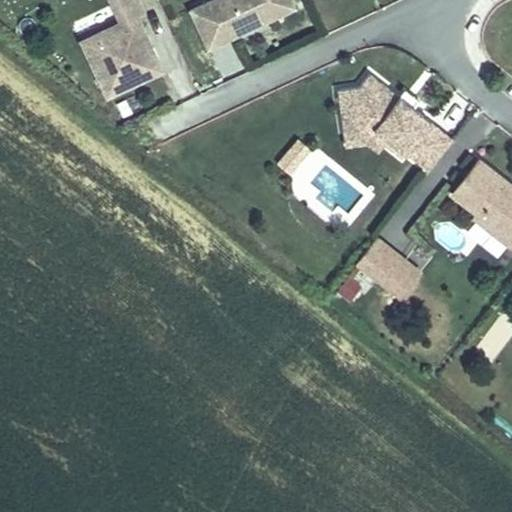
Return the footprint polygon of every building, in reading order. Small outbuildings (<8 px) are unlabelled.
[(150,65),(128,10),(135,7),(131,0),(106,0),(113,16),(88,26),(97,48),(81,55),(95,88),(150,65)] [(278,0),(194,0),(178,8),(195,45),(243,23),(246,13),(256,17),(281,5),(278,0)] [(72,33),(81,55),(97,48),(88,26),(72,33)] [(388,95),(359,71),(348,84),(327,87),(333,127),(360,123),(376,137),(374,141),(392,155),(395,151),(417,168),(443,138),(401,106),(398,110),(385,99),(388,95)] [(388,95),(385,99),(398,110),(401,106),(408,97),(394,87),(388,95)] [(360,123),(333,127),(336,142),(355,139),(367,149),(374,141),(376,137),(360,123)] [(295,136),(274,165),(289,176),(310,148),(295,136)] [(503,185),(470,158),(443,191),(468,210),(465,214),(501,243),(511,228),(511,198),(503,192),(503,185)] [(346,260),(391,294),(409,270),(365,236),(346,260)] [(350,303),(363,280),(348,271),(335,294),(350,303)] [(511,310),(504,305),(475,350),(493,361),(511,332),(511,310)]
